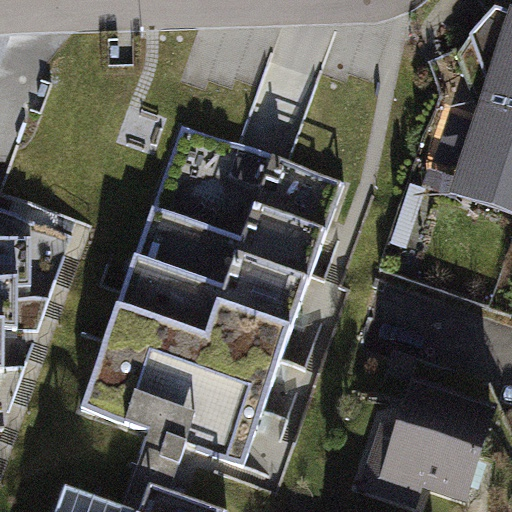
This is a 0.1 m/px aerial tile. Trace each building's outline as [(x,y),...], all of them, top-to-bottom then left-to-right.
[(511,200),(511,18),(497,13),(473,43),(493,96),(464,184),(511,200)] [(346,186),(184,129),(83,411),(156,437),(150,456),(180,467),(187,448),(245,469),(346,186)] [(33,242),(0,241),(0,373),(6,373),(6,331),(19,331),(19,289),(33,289),(33,242)] [(493,421),(415,395),(389,471),(467,498),(493,421)] [(125,511),(66,491),(58,511),(125,511)] [(147,502),(143,511),(218,511),(172,495),(167,509),(147,502)]
